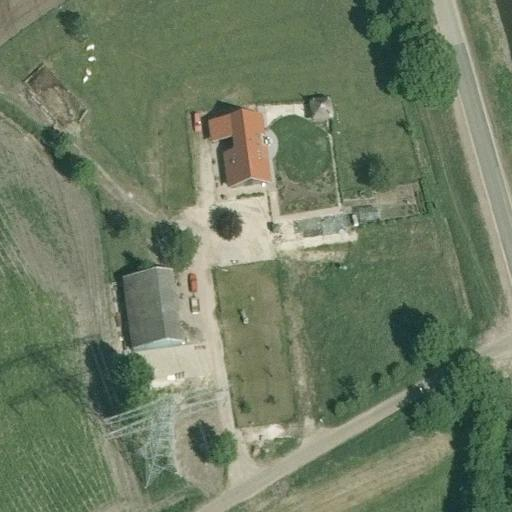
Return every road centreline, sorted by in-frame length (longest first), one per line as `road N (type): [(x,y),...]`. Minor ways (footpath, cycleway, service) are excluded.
road 1 (unclassified): [(215,511),(424,387),(511,346)]
road 2 (unclassified): [(511,250),(444,0)]
